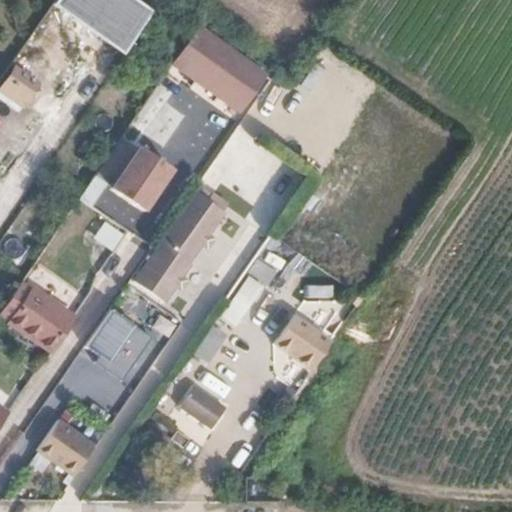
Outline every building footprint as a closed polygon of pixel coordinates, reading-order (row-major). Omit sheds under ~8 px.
[(50,0),(125,51),(152,10),(137,0),(50,0)] [(264,77),(194,28),(169,63),(238,112),(264,77)] [(28,77),(7,61),(0,70),(0,80),(18,93),(28,77)] [(177,170),(141,146),(114,188),(149,212),(177,170)] [(169,305),(220,206),(186,189),(136,288),(169,305)] [(256,252),(270,234),(243,213),(229,231),(256,252)] [(103,220),(91,237),(111,251),(123,234),(103,220)] [(267,250),(260,260),(277,271),(284,261),(267,250)] [(246,272),(264,285),(274,272),(256,258),(246,272)] [(220,318),(237,327),(260,283),(243,275),(220,318)] [(18,279),(0,304),(0,315),(6,320),(6,322),(48,351),(71,316),(18,279)] [(333,339),(294,314),(275,344),(313,369),(333,339)] [(223,336),(210,327),(192,353),(205,363),(223,336)] [(87,365),(122,389),(137,367),(102,344),(87,365)] [(202,369),(194,380),(222,402),(231,390),(202,369)] [(221,407),(189,384),(175,406),(208,428),(221,407)] [(89,448),(53,423),(32,453),(68,478),(89,448)] [(242,503),(277,504),(278,478),(242,478),(242,503)]
